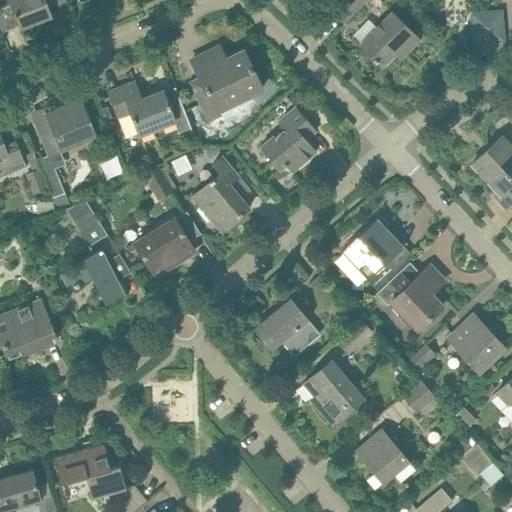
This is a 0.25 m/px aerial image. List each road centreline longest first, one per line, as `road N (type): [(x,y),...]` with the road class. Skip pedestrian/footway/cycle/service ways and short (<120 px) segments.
road 1 (residential): [(177,316),(386,152)]
road 2 (residential): [(328,511),(177,316)]
road 3 (residential): [(0,81),(207,0)]
road 4 (residential): [(231,0),(386,152)]
road 5 (residential): [(511,281),(386,152)]
road 6 (residential): [(191,511),(83,384)]
road 7 (residential): [(386,152),(461,92),(511,76)]
